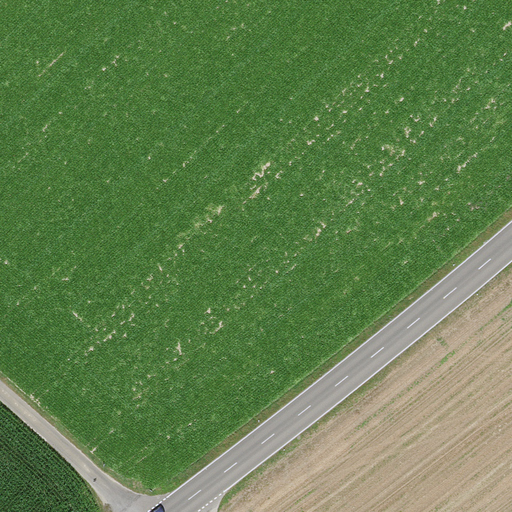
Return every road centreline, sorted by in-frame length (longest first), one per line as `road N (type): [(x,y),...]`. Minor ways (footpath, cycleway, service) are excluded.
road 1 (secondary): [(168,511),(438,311),(511,245)]
road 2 (unclassified): [(117,511),(0,403)]
